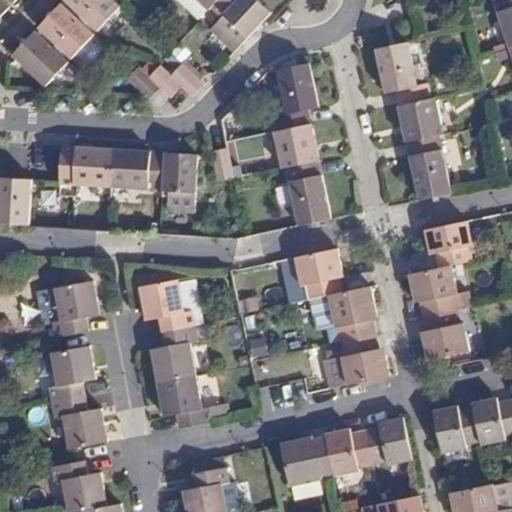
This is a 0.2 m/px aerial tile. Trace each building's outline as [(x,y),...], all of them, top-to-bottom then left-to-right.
[(0,0),(0,17),(10,7),(4,1),(2,0),(0,0)] [(115,1),(114,0),(66,0),(72,5),(99,30),(121,6),(115,1)] [(238,0),(199,0),(210,10),(213,7),(223,16),(238,0)] [(273,11),(260,0),(238,0),(223,16),(211,29),(235,52),(273,11)] [(511,0),(496,0),(510,42),(511,47),(511,46),(511,0)] [(96,35),(68,9),(62,4),(40,27),(46,32),(74,58),(96,35)] [(14,55),(20,61),(47,86),(69,62),(42,36),(36,31),(14,55)] [(397,91),(400,104),(432,98),(429,84),(419,86),(410,42),(378,49),(387,93),(397,91)] [(495,46),(497,51),(511,47),(510,42),(495,46)] [(511,60),(511,49),(511,47),(497,51),(500,60),(511,57),(511,61),(511,60)] [(202,82),(182,63),(171,75),(183,86),(193,96),(204,84),(202,82)] [(280,130),(312,123),(309,110),(320,108),(311,63),(278,70),(288,115),(277,117),(280,130)] [(183,86),(171,75),(161,65),(150,77),(160,87),(172,97),(183,86)] [(150,98),(160,87),(150,77),(139,67),(128,78),(150,98)] [(400,104),(408,141),(440,135),(445,134),(437,97),(432,98),(400,104)] [(284,168),(287,167),(320,160),(312,123),(280,130),(276,131),(284,168)] [(408,141),(421,200),(453,194),(440,135),(408,141)] [(63,146),(61,181),(61,183),(112,186),(115,149),(63,146)] [(219,180),(234,177),(227,148),(212,151),(219,180)] [(166,152),(115,149),(112,186),(164,189),(166,152)] [(198,154),(166,152),(164,189),(163,198),(170,198),(169,212),(195,213),(198,154)] [(287,167),(299,226),(333,219),(320,160),(287,167)] [(1,178),(0,186),(0,222),(30,224),(33,180),(1,178)] [(469,220),(427,229),(432,254),(437,253),(440,267),(453,264),(474,260),(471,245),(474,244),(469,220)] [(339,248),(297,257),(303,285),(308,284),(311,299),(331,295),(343,292),(340,277),(345,276),(339,248)] [(453,264),(440,267),(411,273),(417,302),(422,301),(425,316),(459,309),(456,294),(459,293),(453,264)] [(141,285),(145,306),(148,319),(161,317),(164,331),(197,325),(194,310),(186,312),(179,278),(141,285)] [(54,322),(57,337),(91,331),(88,316),(102,314),(95,280),(39,290),(45,323),(54,322)] [(343,292),(331,295),(338,326),(341,325),(344,340),(378,334),(374,318),(379,318),(373,286),(343,292)] [(456,294),(459,309),(474,305),(471,290),(459,293),(456,294)] [(459,309),(425,316),(428,330),(423,331),(428,360),(471,351),(465,323),(462,323),(459,309)] [(197,325),(164,331),(166,346),(153,349),(159,381),(198,374),(192,342),(200,341),(197,325)] [(253,358),(268,355),(263,332),(248,336),(253,358)] [(378,334),(344,340),(347,356),(345,356),(350,384),(392,376),(386,347),(381,349),(378,334)] [(52,386),(55,401),(87,395),(85,381),(97,379),(91,345),(60,351),(53,352),(58,385),(52,386)] [(327,360),(333,388),(350,384),(345,356),(327,360)] [(198,374),(159,381),(165,415),(179,413),(182,427),(215,421),(212,406),(204,407),(198,374)] [(65,415),(71,448),(74,448),(109,442),(103,407),(90,409),(87,395),(55,401),(57,416),(65,415)] [(482,441),(483,445),(508,440),(507,436),(511,434),(511,398),(500,401),(499,397),(474,402),(475,407),(482,441)] [(443,451),(444,454),(468,449),(467,445),(482,441),(475,407),(460,410),(459,405),(435,410),(443,451)] [(391,465),(415,460),(406,417),(381,422),(382,426),(368,429),(375,464),(390,461),(391,465)] [(328,436),(335,471),(336,476),(361,471),(360,467),(375,464),(368,429),(353,432),(352,428),(327,433),(328,436)] [(314,436),(281,443),(289,485),(323,478),(322,474),(335,471),(328,436),(315,439),(314,436)] [(71,511),(84,510),(109,505),(103,471),(89,473),(86,459),(77,461),(54,465),(57,480),(65,478),(71,511)] [(228,466),(195,472),(198,487),(185,489),(189,511),(228,511),(223,482),(231,481),(228,466)] [(491,483),(454,491),(454,493),(453,494),(456,511),(497,511),(501,511),(495,482),(491,483)] [(425,511),(422,496),(422,495),(383,503),(380,503),(365,506),(366,511),(425,511)] [(124,511),(123,503),(109,505),(84,510),(84,511),(124,511)]
